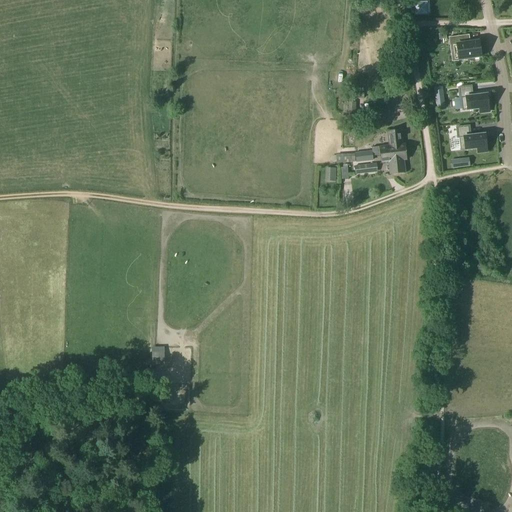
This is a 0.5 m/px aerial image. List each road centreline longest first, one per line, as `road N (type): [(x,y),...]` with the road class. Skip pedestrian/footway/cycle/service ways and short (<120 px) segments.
road 1 (track): [(431,180),(358,209),(311,214),(88,195),(0,199)]
road 2 (track): [(431,180),(407,24)]
road 3 (residential): [(490,23),(511,165)]
